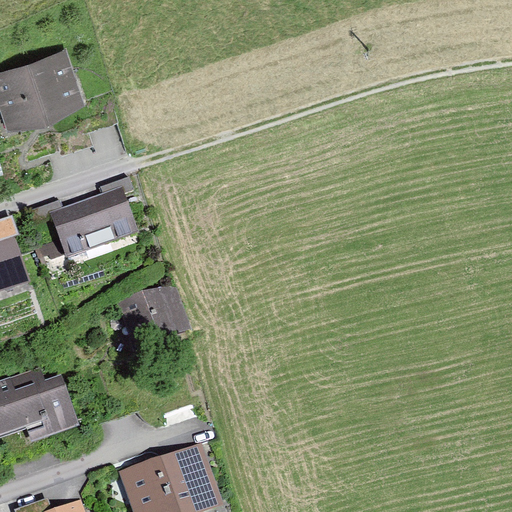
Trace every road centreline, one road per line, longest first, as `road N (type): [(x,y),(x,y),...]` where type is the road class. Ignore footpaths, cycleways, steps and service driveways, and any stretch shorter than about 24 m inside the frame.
road 1 (track): [(511,60),(398,79),(133,163)]
road 2 (residential): [(197,423),(0,494)]
road 3 (residential): [(133,163),(0,209)]
